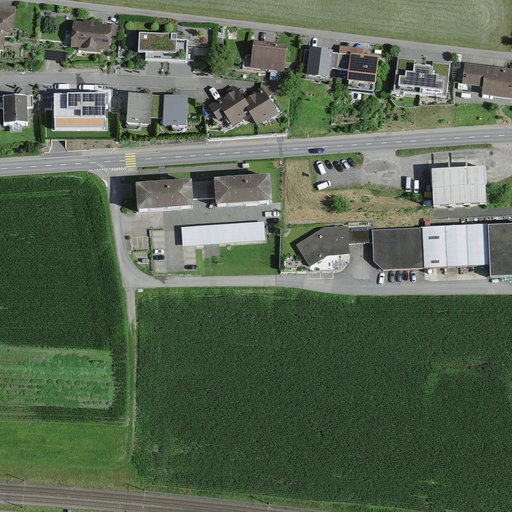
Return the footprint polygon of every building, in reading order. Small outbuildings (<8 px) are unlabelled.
[(0,48),(9,49),(10,34),(17,35),(18,13),(0,12),(0,48)] [(117,26),(78,23),(76,48),(116,51),(117,26)] [(196,36),(145,34),(144,54),(154,54),(154,63),(194,65),(196,36)] [(320,51),(310,50),(310,52),(305,51),(303,67),(308,68),(307,79),(330,81),(331,70),(349,72),(347,85),(376,88),(379,58),(363,56),(364,50),(360,49),(340,47),(339,55),(333,54),(333,53),(320,51)] [(272,52),(252,49),(250,70),(281,74),(283,53),(272,52)] [(415,61),(398,59),(394,93),(446,100),(450,66),(433,64),(432,70),(428,70),(418,68),(414,68),(415,61)] [(511,72),(492,70),(465,66),(463,85),(463,88),(483,91),(482,99),(511,102),(511,72)] [(240,88),(211,108),(223,125),(229,121),(235,130),(256,115),(264,127),(281,114),(264,90),(249,101),(240,88)] [(38,98),(0,99),(0,102),(0,110),(8,110),(9,126),(33,124),(33,111),(38,111),(38,98)] [(195,98),(136,99),(136,126),(157,126),(157,119),(171,119),(171,126),(195,126),(195,98)] [(495,169),(441,172),(444,209),(497,205),(495,169)] [(271,178),(216,183),(218,208),(273,203),(271,178)] [(165,186),(138,188),(140,213),(194,209),(192,184),(165,186)] [(511,224),(375,231),(377,261),(386,270),(495,265),(496,279),(511,278),(511,224)] [(267,225),(185,230),(186,247),(268,242),(267,225)] [(326,229),(299,246),(314,268),(331,255),(353,254),(352,228),(326,229)]
